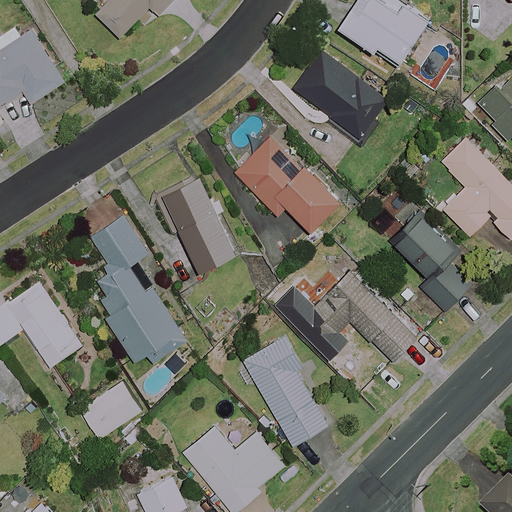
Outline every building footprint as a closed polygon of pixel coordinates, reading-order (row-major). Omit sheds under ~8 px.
[(173,0),(110,0),(97,14),(121,37),(150,7),(159,15),(173,0)] [(428,21),(395,0),(357,0),(340,28),(376,51),(379,46),(403,61),(428,21)] [(3,50),(0,45),(0,105),(23,90),(32,104),(64,83),(32,32),(3,50)] [(388,99),(322,51),(295,89),(361,136),(388,99)] [(511,83),(507,88),(502,83),(479,104),(494,119),(489,124),(507,143),(511,138),(511,83)] [(303,167),(272,136),(236,172),(278,215),(287,206),(312,231),(342,202),(305,165),(303,167)] [(511,185),(465,138),(441,162),(465,186),(443,208),(470,236),(489,217),(510,239),(511,236),(511,185)] [(236,255),(199,180),(164,197),(201,271),(236,255)] [(460,251),(419,210),(405,224),(409,227),(394,242),(432,280),(460,251)] [(148,254),(124,217),(92,236),(107,261),(104,263),(109,272),(95,280),(105,295),(101,298),(110,312),(106,314),(135,361),(180,333),(150,285),(145,289),(130,265),(148,254)] [(455,265),(425,292),(445,313),(474,286),(455,265)] [(417,336),(349,271),(309,313),(334,337),(350,320),(393,362),(417,336)] [(81,344),(41,281),(0,307),(0,344),(28,327),(51,363),(81,344)] [(302,366),(284,336),(243,360),(294,446),(328,426),(295,370),(302,366)] [(142,410),(123,381),(81,408),(100,437),(142,410)] [(143,435),(131,421),(119,431),(130,445),(143,435)] [(235,450),(216,427),(184,452),(233,511),(235,511),(262,491),(258,487),(285,465),(258,431),(235,450)] [(187,506),(172,475),(137,492),(146,511),(182,511),(181,509),(187,506)] [(511,511),(511,478),(509,476),(485,506),(491,511),(511,511)] [(52,511),(39,498),(25,511),(52,511)]
